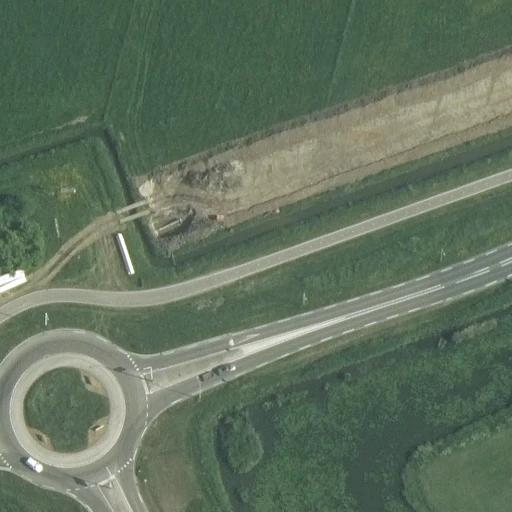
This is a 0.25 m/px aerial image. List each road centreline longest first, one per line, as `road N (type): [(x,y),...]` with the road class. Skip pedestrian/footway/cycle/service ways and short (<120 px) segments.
road 1 (primary): [(282,338),(511,259)]
road 2 (primary): [(135,413),(282,338)]
road 3 (primary): [(282,338),(122,370)]
road 4 (primary): [(122,370),(98,349),(55,343),(16,364),(0,402)]
